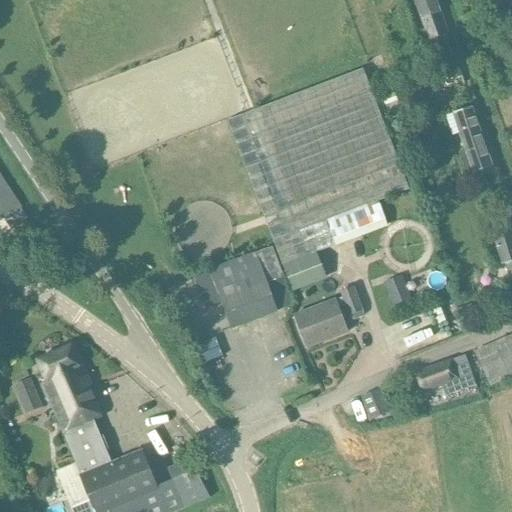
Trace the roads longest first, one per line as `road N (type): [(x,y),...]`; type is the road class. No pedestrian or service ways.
road 1 (residential): [(227,455),(281,420),(505,329)]
road 2 (unclassified): [(148,367),(138,328),(0,122)]
road 3 (residential): [(0,272),(148,367)]
